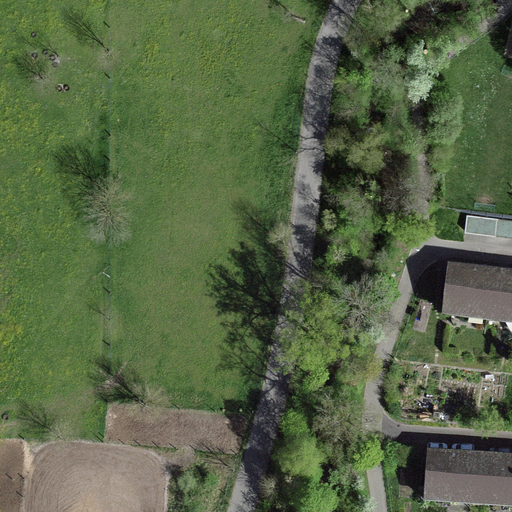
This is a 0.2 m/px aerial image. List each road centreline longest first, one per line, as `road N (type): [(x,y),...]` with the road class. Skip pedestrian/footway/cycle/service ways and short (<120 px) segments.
road 1 (residential): [(343,0),(314,102),(263,436),(238,511)]
road 2 (residential): [(511,443),(372,433)]
